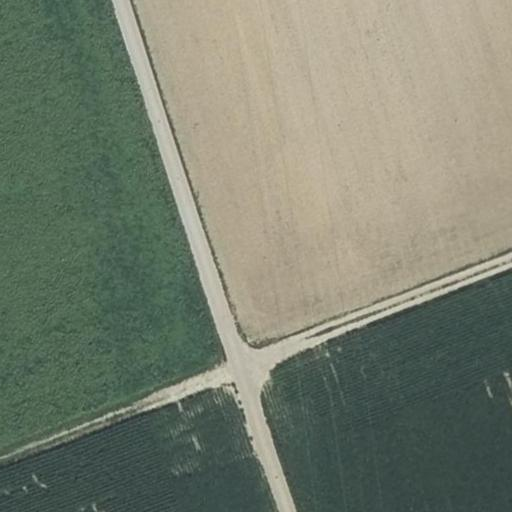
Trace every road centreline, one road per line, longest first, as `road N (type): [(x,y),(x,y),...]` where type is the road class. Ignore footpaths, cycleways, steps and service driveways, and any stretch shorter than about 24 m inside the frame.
road 1 (track): [(0,461),(511,261)]
road 2 (track): [(119,0),(287,511)]
